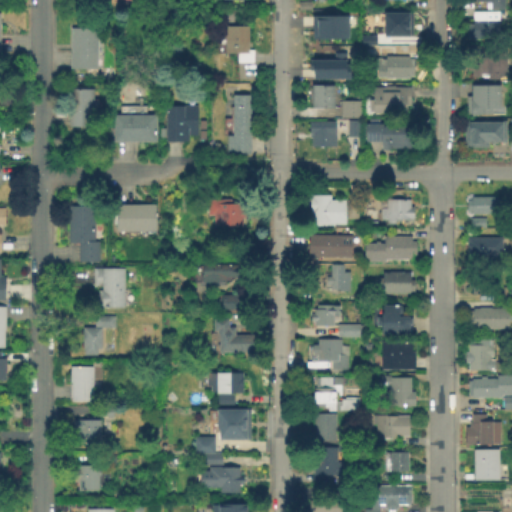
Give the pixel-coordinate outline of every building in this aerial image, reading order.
[(503,0),(503,9),(486,9),(486,2),(473,2),(473,0),(503,0)] [(309,2),(309,11),(297,12),(296,2),(309,2)] [(234,11),(234,24),(222,23),(222,11),(234,11)] [(465,42),(465,25),(470,25),(470,12),(498,12),(498,42),(465,42)] [(383,14),(412,14),(412,38),(383,38),(383,14)] [(347,17),(347,40),(312,40),(312,17),(347,17)] [(95,70),(68,70),(68,29),(95,29),(95,70)] [(251,65),(235,65),(235,54),(224,54),(224,29),(246,29),(246,51),(251,51),(251,65)] [(360,37),(376,37),(376,47),(360,47),(360,37)] [(308,62),(333,61),(333,54),(345,54),(345,66),(349,66),(349,81),(312,81),(312,72),(308,72),(308,62)] [(505,82),(469,82),(469,58),(506,58),(505,82)] [(415,78),(376,80),(375,69),(371,69),(370,60),(414,59),(415,78)] [(332,110),(310,110),(310,87),(332,87),(332,110)] [(501,117),(464,116),(464,98),(470,98),(470,87),(502,87),(501,117)] [(410,114),(367,114),(367,101),(372,101),(372,89),(409,89),(410,114)] [(92,127),(67,127),(67,91),(92,90),(92,127)] [(248,157),(225,158),(224,137),(231,137),(231,96),(251,95),(252,127),(248,127),(248,157)] [(357,118),(340,119),(340,102),(357,102),(357,118)] [(165,143),(164,108),(195,108),(195,121),(204,121),(204,140),(188,140),(188,143),(165,143)] [(154,143),(110,143),(110,115),(154,115),(154,143)] [(334,150),(311,150),(311,136),(307,136),(307,123),(334,123),(334,150)] [(357,123),(357,139),(347,139),(346,123),(357,123)] [(505,145),(488,144),(487,151),(463,150),(463,123),(505,124),(505,145)] [(411,151),(379,152),(379,143),(364,143),(364,124),(381,124),(382,129),(411,129),(411,151)] [(344,227),(308,226),(308,196),(329,196),(329,202),(344,202),(344,227)] [(497,216),(471,216),(471,212),(465,212),(465,202),(470,202),(470,199),(497,198),(497,216)] [(240,228),(212,229),(212,218),(206,218),(205,201),(230,200),(230,206),(242,205),(243,220),(240,220),(240,228)] [(373,221),(359,221),(359,200),(374,201),(373,221)] [(411,222),(393,221),(393,226),(385,226),(385,222),(379,222),(379,210),(385,210),(385,201),(408,201),(408,210),(411,210),(411,222)] [(154,232),(139,232),(139,240),(125,240),(125,233),(115,233),(115,206),(154,206),(154,232)] [(97,263),(76,263),(76,244),(67,244),(67,208),(91,208),(91,244),(97,244),(97,263)] [(483,229),(468,229),(468,220),(483,220),(483,229)] [(346,258),(307,258),(307,237),(346,237),(346,258)] [(409,261),(383,261),(383,264),(363,264),(363,245),(381,245),(381,237),(410,237),(410,243),(414,243),(414,256),(409,256),(409,261)] [(501,240),(500,260),(466,259),(466,239),(501,240)] [(241,279),(223,279),(223,285),(200,285),(200,266),(241,266),(241,279)] [(347,293),(328,293),(328,288),(324,288),(324,278),(328,278),(329,267),(348,267),(347,293)] [(120,310),(96,310),(96,293),(100,292),(100,289),(91,289),(91,270),(122,270),(122,291),(130,291),(130,306),(120,306),(120,310)] [(471,295),(470,270),(497,270),(497,295),(471,295)] [(139,283),(125,283),(125,272),(139,272),(139,283)] [(413,295),(380,295),(380,275),(408,275),(408,282),(413,282),(413,295)] [(220,312),(220,297),(241,297),(241,312),(220,312)] [(332,327),(313,327),(313,323),(309,323),(309,315),(312,315),(312,310),(315,310),(315,306),(337,306),(337,318),(332,318),(332,327)] [(411,336),(378,337),(378,331),(374,331),(373,316),(380,316),(380,307),(400,307),(400,318),(411,318),(411,336)] [(507,330),(468,331),(467,310),(507,309),(507,330)] [(83,357),(83,351),(81,351),(81,329),(93,329),(92,317),(113,317),(113,330),(100,330),(100,350),(95,350),(95,357),(83,357)] [(253,353),(217,354),(217,333),(211,333),(211,320),(226,320),(226,328),(233,328),(233,336),(253,336),(253,353)] [(356,337),(336,337),(336,326),(356,326),(356,337)] [(346,371),(329,371),(329,363),(316,363),(316,356),(310,356),(310,346),(315,346),(315,341),(339,341),(339,356),(346,356),(346,371)] [(467,372),(467,365),(463,365),(463,355),(467,355),(467,341),(491,341),(492,372),(467,372)] [(413,371),(379,372),(379,343),(412,342),(413,371)] [(92,402),(70,402),(70,385),(68,385),(67,369),(92,369),(92,402)] [(232,405),(215,406),(215,393),(208,393),(208,387),(205,387),(204,375),(241,374),(241,395),(232,395),(232,405)] [(413,409),(387,409),(387,388),(377,388),(377,377),(389,377),(389,380),(408,380),(408,394),(413,394),(413,409)] [(340,413),(326,413),(326,409),(311,409),(311,389),(314,389),(314,378),(341,378),(340,397),(335,397),(335,402),(340,403),(340,413)] [(495,399),(469,399),(469,380),(495,379),(495,399)] [(511,411),(502,411),(502,397),(511,397),(511,411)] [(115,416),(101,416),(101,407),(114,407),(115,416)] [(249,440),(218,441),(218,433),(215,433),(215,411),(248,410),(249,440)] [(334,415),(334,444),(312,443),(312,415),(334,415)] [(499,445),(464,446),(464,429),(469,429),(469,416),(483,415),(483,422),(498,422),(499,445)] [(408,438),(374,438),(374,427),(371,427),(370,417),(408,417),(408,438)] [(100,444),(72,444),(72,421),(100,421),(100,444)] [(212,453),(193,453),(193,438),(212,438),(212,453)] [(335,476),(311,476),(311,448),(335,448),(335,476)] [(497,481),(472,481),(472,450),(497,450),(497,481)] [(406,474),(381,474),(381,453),(405,453),(406,474)] [(117,463),(100,464),(100,455),(117,454),(117,463)] [(221,454),(221,465),(204,465),(204,454),(221,454)] [(97,491),(76,492),(76,483),(72,483),(72,472),(76,472),(76,467),(96,467),(97,491)] [(236,494),(218,494),(218,489),(198,489),(198,472),(207,472),(207,469),(237,469),(237,477),(240,477),(240,485),(236,485),(236,494)] [(408,505),(396,505),(396,511),(385,511),(385,505),(377,505),(377,511),(362,511),(362,510),(369,510),(369,486),(408,487),(408,505)] [(347,511),(308,511),(308,498),(347,498),(347,511)] [(244,511),(245,503),(210,503),(209,511),(244,511)]
